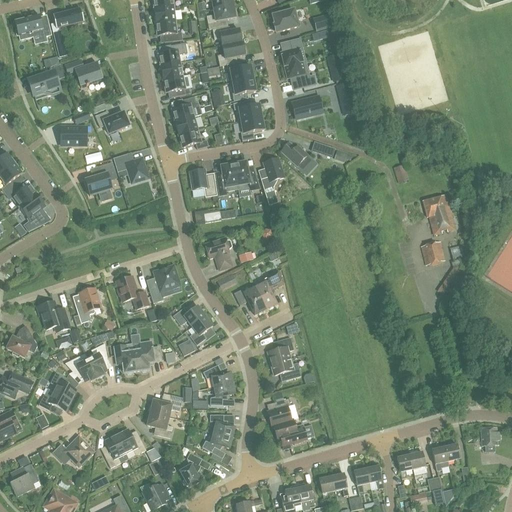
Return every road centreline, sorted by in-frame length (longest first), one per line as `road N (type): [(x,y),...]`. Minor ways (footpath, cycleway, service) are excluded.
road 1 (residential): [(248,0),(274,75),(280,130),(262,145),(167,161)]
road 2 (residential): [(0,308),(188,246)]
road 3 (residential): [(0,260),(61,217),(0,124)]
road 4 (residential): [(135,0),(167,161)]
road 5 (residential): [(240,340),(253,375),(251,479)]
road 6 (residential): [(251,479),(381,439)]
road 7 (residential): [(381,439),(468,416),(511,419)]
